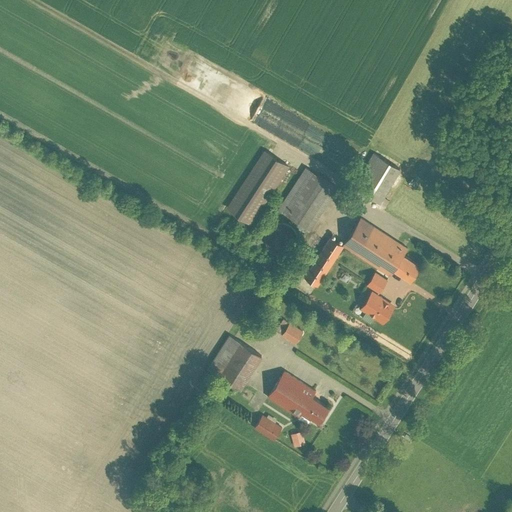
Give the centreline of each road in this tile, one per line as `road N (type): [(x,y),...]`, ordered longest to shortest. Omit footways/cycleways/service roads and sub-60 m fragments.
road 1 (tertiary): [(511,234),(333,511)]
road 2 (unknown): [(352,194),(475,271)]
